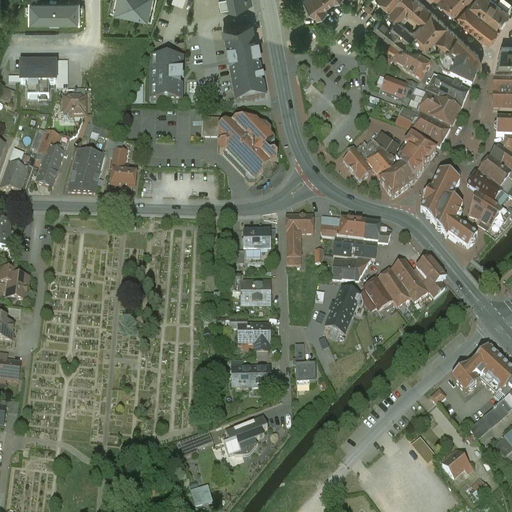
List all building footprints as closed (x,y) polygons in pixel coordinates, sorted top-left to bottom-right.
[(79,0),(28,0),(28,21),(79,21),(79,0)] [(156,0),(112,0),(110,10),(152,19),(156,0)] [(303,0),(314,14),(315,14),(316,16),(317,17),(327,9),(327,8),(326,8),(325,6),(332,0),(333,0),(334,1),(334,0),(303,0)] [(430,11),(418,0),(397,0),(387,12),(396,19),(400,15),(403,17),(404,16),(406,17),(409,14),(420,23),(430,11)] [(438,0),(454,15),(468,0),(438,0)] [(507,11),(492,0),(473,0),(472,0),(470,0),(455,16),(467,27),(488,43),(508,13),(507,11)] [(445,25),(431,11),(415,31),(425,49),(428,53),(435,45),(431,41),(445,25)] [(396,19),(387,12),(380,20),(380,19),(373,27),(399,47),(412,32),(396,19)] [(251,24),(223,29),(237,103),(265,98),(251,24)] [(456,35),(446,26),(435,39),(443,46),(445,48),(456,35)] [(477,54),(456,35),(445,48),(449,51),(437,64),(443,74),(471,87),(480,65),(480,62),(480,59),(479,57),(477,54)] [(400,50),(391,43),(387,46),(385,49),(396,58),(400,50)] [(439,51),(433,58),(437,64),(449,51),(445,48),(443,46),(441,49),(440,49),(439,50),(439,51)] [(511,46),(501,46),(497,65),(511,65),(511,46)] [(430,66),(401,49),(400,50),(396,58),(392,65),(420,81),(424,76),(430,66)] [(182,60),(152,60),(151,102),(181,102),(182,60)] [(35,67),(21,67),(21,86),(28,86),(28,100),(49,100),(49,85),(56,86),(56,67),(42,67),(42,65),(35,65),(35,67)] [(511,66),(497,66),(493,83),(511,83),(511,66)] [(445,82),(445,83),(433,78),(425,93),(461,111),(469,94),(445,82)] [(405,87),(386,79),(380,94),(402,102),(408,88),(405,87)] [(511,83),(493,83),(493,112),(511,112),(511,83)] [(140,87),(133,106),(142,106),(143,87),(140,87)] [(1,104),(13,106),(15,92),(4,90),(1,104)] [(415,90),(412,97),(425,101),(428,96),(415,90)] [(460,113),(428,96),(425,101),(418,114),(451,131),(460,113)] [(85,99),(64,100),(65,114),(72,114),(72,115),(73,115),(73,119),(86,118),(85,99)] [(450,132),(419,116),(414,126),(410,133),(440,150),(450,132)] [(414,126),(399,118),(395,126),(410,133),(414,126)] [(119,126),(95,119),(93,127),(116,134),(119,126)] [(219,120),(204,119),(203,121),(202,137),(204,138),(217,139),(217,132),(224,126),(219,120)] [(511,119),(506,120),(506,121),(496,121),(496,138),(511,138),(511,119)] [(235,122),(231,125),(224,125),(224,126),(217,132),(217,139),(220,141),(220,146),(218,147),(217,152),(220,155),(224,155),(245,177),(245,181),(249,185),(253,186),(263,176),(266,176),(268,178),(276,171),(274,169),(274,166),(277,163),(277,158),(274,156),(274,142),(271,138),(271,132),(266,126),(259,126),(256,123),(235,122)] [(61,139),(46,133),(44,137),(38,153),(38,156),(46,159),(48,159),(51,151),(56,153),(61,139)] [(117,136),(109,133),(106,141),(115,144),(117,136)] [(44,137),(38,135),(32,151),(38,153),(44,137)] [(399,149),(380,136),(374,145),(382,151),(392,158),(399,149)] [(436,156),(411,140),(405,150),(410,153),(406,159),(403,159),(400,157),(396,162),(402,169),(415,184),(436,156)] [(382,151),(374,145),(373,143),(368,146),(376,157),(381,152),(382,151)] [(123,145),(115,144),(114,152),(121,152),(123,145)] [(354,150),(347,155),(349,158),(343,163),(344,165),(345,166),(348,169),(348,170),(349,171),(353,176),(354,178),(355,178),(358,181),(357,182),(358,182),(360,184),(362,182),(362,183),(371,175),(370,175),(372,174),(366,165),(376,157),(368,146),(366,148),(364,146),(363,146),(356,153),(354,150)] [(511,156),(504,151),(498,147),(486,163),(478,173),(500,189),(507,180),(511,183),(511,156)] [(51,151),(48,159),(46,159),(45,162),(42,162),(40,167),(43,168),(36,186),(52,191),(65,156),(56,153),(51,151)] [(14,152),(0,192),(20,193),(27,172),(19,169),(21,164),(23,156),(14,152)] [(121,152),(114,152),(111,171),(113,171),(111,188),(135,190),(137,172),(124,171),(127,153),(121,152)] [(396,173),(391,166),(395,164),(394,162),(381,152),(376,157),(366,165),(372,174),(379,182),(392,201),(415,184),(402,169),(396,173)] [(104,159),(79,153),(68,195),(95,196),(104,159)] [(29,167),(21,164),(19,169),(27,172),(29,167)] [(490,184),(478,174),(478,173),(467,187),(481,197),(481,196),(485,199),(491,203),(496,198),(500,191),(490,184)] [(460,183),(443,175),(432,193),(430,192),(422,205),(424,206),(420,213),(436,232),(437,231),(446,241),(448,237),(468,251),(477,238),(455,222),(457,219),(458,219),(460,215),(459,214),(462,208),(451,202),(460,183)] [(511,201),(511,199),(500,191),(496,198),(509,206),(510,204),(511,204),(511,203),(511,201)] [(484,200),(476,195),(473,203),(497,219),(505,224),(510,216),(484,200)] [(507,208),(497,202),(494,205),(505,212),(507,208)] [(497,219),(473,203),(469,218),(479,222),(478,226),(487,232),(497,219)] [(313,218),(285,218),(286,267),(301,267),(300,236),(313,236),(313,218)] [(321,219),(321,227),(339,229),(340,220),(321,219)] [(2,221),(0,220),(0,250),(9,251),(9,223),(2,223),(2,221)] [(366,223),(340,220),(339,229),(338,240),(363,243),(366,223)] [(380,225),(366,223),(363,243),(377,244),(377,245),(388,246),(390,236),(379,235),(380,225)] [(339,229),(321,227),(321,233),(321,238),(338,240),(339,229)] [(265,235),(244,235),(244,254),(244,266),(269,266),(269,254),(270,254),(270,242),(273,242),(273,234),(265,234),(265,235)] [(377,247),(343,242),(342,245),(342,250),(376,254),(377,247)] [(376,254),(342,250),(341,253),(341,258),(375,262),(376,254)] [(323,252),(315,251),(315,265),(323,266),(323,252)] [(446,280),(429,260),(413,274),(434,301),(445,291),(440,285),(446,280)] [(344,263),(334,262),(333,271),(343,272),(343,271),(365,273),(370,264),(348,261),(347,266),(344,266),(344,263)] [(428,295),(404,263),(397,267),(421,300),(428,295)] [(421,300),(397,267),(391,272),(409,296),(408,297),(414,305),(421,300)] [(17,271),(1,269),(0,275),(0,282),(11,284),(10,292),(8,293),(7,300),(8,300),(12,305),(17,301),(25,302),(26,295),(27,295),(28,289),(27,289),(28,282),(21,281),(21,280),(19,278),(16,277),(17,271)] [(343,272),(333,271),(333,273),(332,282),(358,284),(364,274),(343,272)] [(333,273),(325,272),(324,277),(318,276),(317,280),(332,282),(333,273)] [(410,301),(397,283),(390,272),(378,280),(398,311),(410,301)] [(242,278),(230,278),(230,294),(241,294),(241,284),(242,284),(242,278)] [(377,281),(360,292),(373,321),(394,308),(377,281)] [(270,286),(254,286),(254,284),(242,284),(241,284),(241,294),(241,307),(251,307),(251,304),(269,304),(270,286)] [(361,298),(345,291),(328,330),(345,337),(361,298)] [(22,312),(8,310),(7,317),(21,319),(22,312)] [(4,321),(0,320),(0,340),(12,342),(14,326),(6,325),(6,323),(4,321)] [(244,328),(238,328),(238,342),(256,342),(256,354),(268,354),(268,345),(269,345),(269,327),(255,327),(255,328),(244,328)] [(304,359),(303,348),(295,348),(296,359),(304,359)] [(511,372),(503,364),(504,363),(490,349),(489,351),(487,349),(478,360),(476,358),(465,368),(451,379),(465,396),(479,385),(478,383),(479,381),(496,396),(499,393),(502,396),(507,400),(510,397),(511,395),(511,372)] [(304,359),(296,359),(296,368),(295,368),(296,386),(316,385),(315,367),(304,367),(304,359)] [(20,365),(7,363),(7,365),(0,364),(0,380),(18,383),(20,365)] [(248,369),(246,370),(232,370),(233,390),(270,389),(270,369),(248,369)] [(439,393),(431,400),(437,407),(446,400),(439,393)] [(507,400),(482,420),(490,430),(511,411),(511,399),(510,397),(507,400)] [(9,404),(0,402),(0,408),(5,410),(8,410),(9,404)] [(443,417),(445,415),(438,407),(431,414),(451,435),(456,430),(443,417)] [(263,419),(225,434),(229,444),(224,446),(228,459),(234,456),(235,458),(246,458),(248,457),(249,457),(250,456),(258,447),(255,442),(264,439),(262,433),(267,431),(263,419)] [(197,449),(213,443),(209,434),(178,445),(182,456),(190,453),(191,455),(198,452),(197,449)] [(434,464),(415,440),(405,449),(425,472),(434,464)] [(473,472),(458,454),(442,467),(453,481),(463,472),(467,477),(473,472)] [(480,482),(472,488),(481,498),(488,491),(480,482)] [(196,509),(214,505),(210,488),(192,492),(196,509)]
